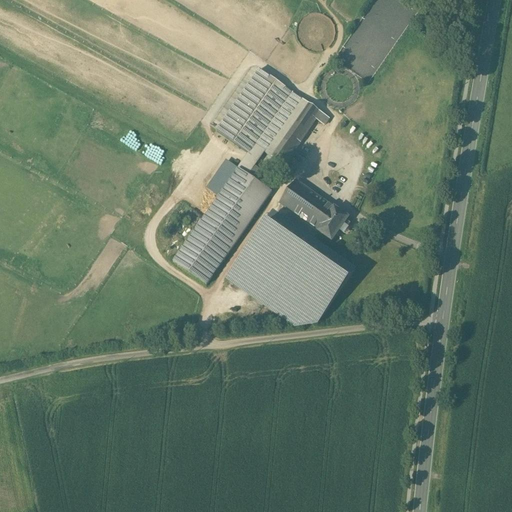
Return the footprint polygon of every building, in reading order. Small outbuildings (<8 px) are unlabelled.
[(259,71),(217,132),(249,155),(238,170),(245,174),(251,165),(254,167),(264,153),(255,146),(292,93),(262,72),(259,71)] [(292,93),(255,146),(264,153),(283,167),(316,120),(324,126),(329,119),(292,93)] [(218,198),(238,170),(226,161),(206,189),(218,198)] [(218,198),(195,231),(173,263),(191,276),(206,286),(272,193),(264,187),(270,179),(254,167),(251,165),(245,174),(238,170),(218,198)] [(280,205),(318,231),(334,209),(296,182),(280,205)] [(318,231),(317,232),(332,242),(349,219),(334,208),(334,209),(318,231)] [(355,271),(273,214),(227,280),(294,326),(318,323),(355,271)]
